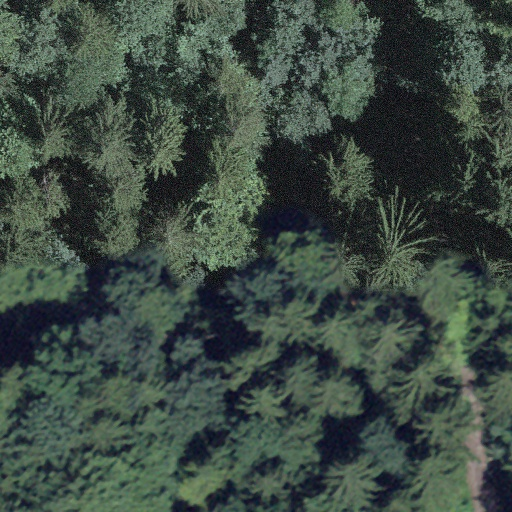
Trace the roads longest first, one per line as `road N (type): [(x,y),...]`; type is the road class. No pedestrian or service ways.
road 1 (track): [(174,511),(203,413),(271,57),(293,0)]
road 2 (track): [(413,0),(411,87),(487,511)]
